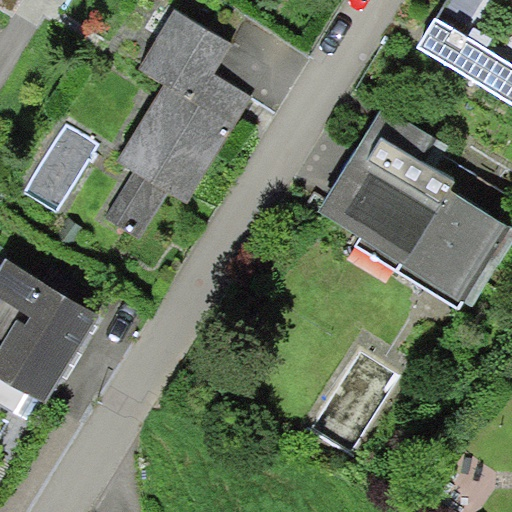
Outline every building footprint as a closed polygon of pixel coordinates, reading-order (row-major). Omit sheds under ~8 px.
[(21,0),(0,0),(0,6),(13,14),(21,0)] [(482,0),(447,0),(436,18),(461,33),(482,0)] [(233,44),(174,7),(138,65),(167,84),(118,161),(131,170),(104,213),(140,235),(171,186),(189,197),(244,109),(251,97),(214,74),(233,44)] [(511,64),(461,33),(436,18),(418,46),(511,103),(511,64)] [(339,176),(318,211),(473,306),(511,242),(511,226),(450,189),(455,181),(421,160),(435,137),(383,105),(339,176)] [(96,312),(5,257),(0,266),(0,375),(45,401),(81,340),(96,312)]
